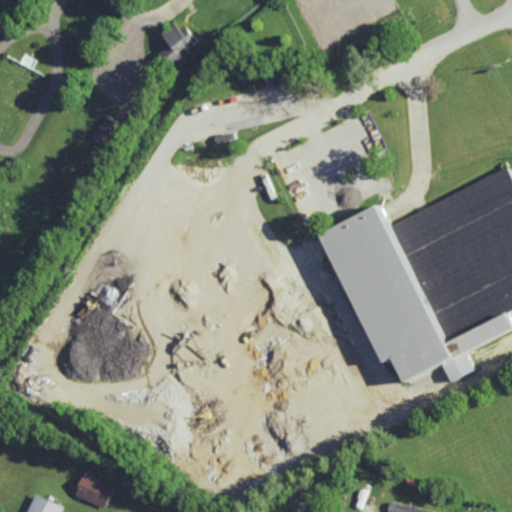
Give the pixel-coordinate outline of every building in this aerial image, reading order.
[(172,66),(202,41),(184,19),(167,34),(175,44),(163,55),(172,66)] [(96,136),(109,147),(125,127),(112,116),(96,136)] [(381,203),(323,233),(387,361),(396,356),(408,380),(443,364),(452,381),(477,369),(468,351),(511,328),(511,318),(509,314),(511,312),(511,173),(508,166),(392,225),(381,203)] [(79,496),(109,509),(119,486),(105,480),(107,476),(90,469),(79,496)] [(64,511),(67,506),(41,494),(32,511),(64,511)] [(436,511),(394,503),(392,511),(391,511),(436,511)]
